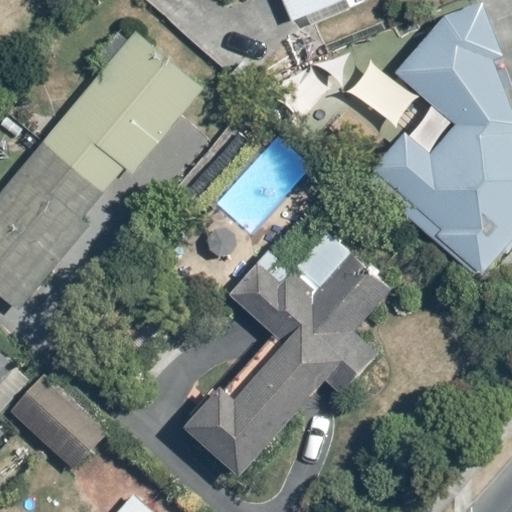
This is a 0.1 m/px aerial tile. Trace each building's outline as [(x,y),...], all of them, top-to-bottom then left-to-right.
[(354,1),(357,0),(282,0),(291,22),(310,15),(314,26),(357,9),(354,1)] [(435,153),(408,131),(369,177),(480,276),(484,270),(488,274),(511,246),(511,94),(510,91),(511,90),(511,76),(508,69),(503,71),(500,61),(509,58),(487,1),(453,14),(401,70),(461,122),(435,153)] [(132,175),(201,85),(130,31),(116,50),(107,44),(91,65),(99,72),(45,143),(42,141),(0,196),(0,291),(23,309),(110,195),(106,192),(124,169),(132,175)] [(286,67),(256,97),(270,111),(281,100),(294,113),(285,121),(292,128),(337,84),(315,62),(298,79),(286,67)] [(239,477),(324,381),(338,393),(380,346),(359,328),(391,291),(349,254),(314,294),(264,250),(226,292),(291,345),(242,397),(232,387),(225,395),(217,388),(182,427),(239,477)] [(0,428),(0,411),(31,378),(0,351),(0,432),(2,431),(0,428)] [(50,371),(12,413),(71,466),(102,431),(60,394),(67,386),(50,371)] [(154,511),(133,493),(117,511),(154,511)]
